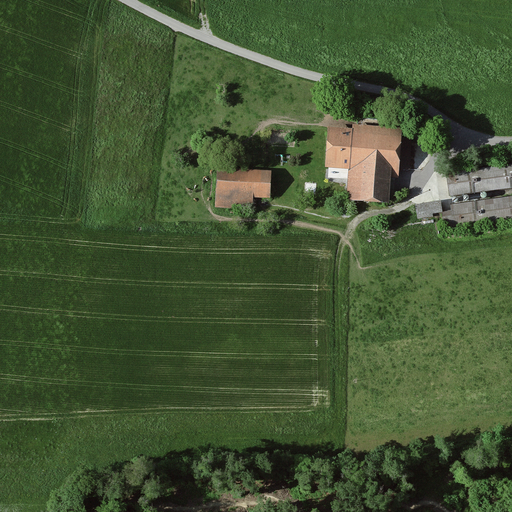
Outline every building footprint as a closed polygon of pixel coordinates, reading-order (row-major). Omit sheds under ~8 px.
[(347,203),(389,206),(391,179),(400,180),(403,131),(352,128),(352,132),(328,130),(326,171),(349,172),(347,203)] [(511,166),(447,174),(450,198),(511,190),(511,166)] [(253,199),(270,200),(271,173),(218,170),(216,209),(252,211),(253,199)] [(511,198),(452,206),(455,229),(511,222),(511,198)] [(441,199),(416,202),(417,215),(442,212),(441,199)]
